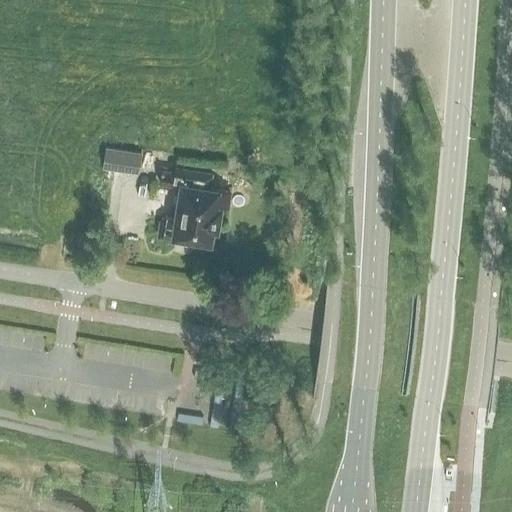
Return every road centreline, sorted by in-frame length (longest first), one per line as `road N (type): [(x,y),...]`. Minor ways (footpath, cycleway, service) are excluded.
road 1 (unclassified): [(511,354),(0,271)]
road 2 (primary): [(414,511),(464,0)]
road 3 (primary): [(382,0),(371,285),(351,511)]
